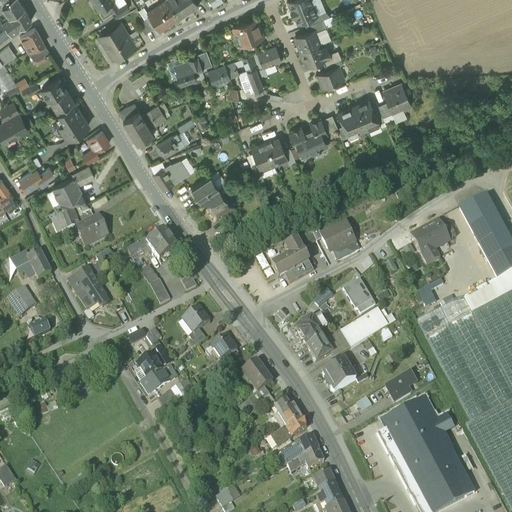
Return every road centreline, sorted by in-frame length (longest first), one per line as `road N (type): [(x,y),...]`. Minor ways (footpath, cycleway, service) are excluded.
road 1 (unclassified): [(242,320),(352,263),(434,199),(511,159)]
road 2 (tertiary): [(213,283),(88,91)]
road 3 (tertiary): [(361,511),(308,408),(242,320)]
road 4 (residential): [(0,166),(99,342)]
road 5 (residential): [(202,511),(99,342)]
road 6 (residential): [(88,91),(257,0)]
road 7 (residential): [(99,342),(213,283)]
